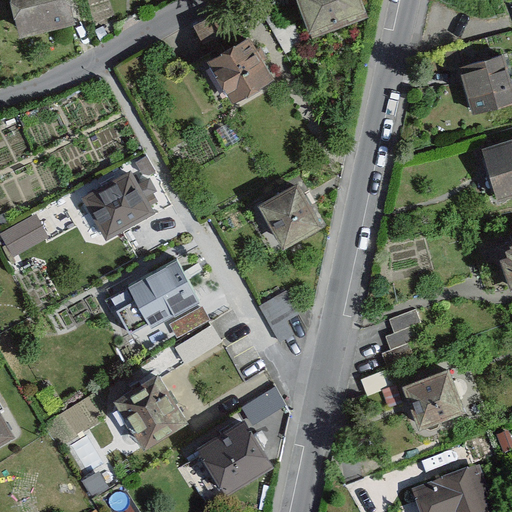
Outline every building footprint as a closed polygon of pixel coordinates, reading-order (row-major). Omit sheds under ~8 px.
[(16,0),(23,27),(77,15),(73,0),(16,0)] [(301,0),(316,31),(371,8),(368,0),(301,0)] [(215,57),(238,99),(281,75),(258,33),(215,57)] [(511,68),(506,51),(463,64),(477,109),(511,97),(511,68)] [(511,139),(484,148),(499,198),(511,193),(511,139)] [(131,175),(84,201),(108,243),(155,217),(131,175)] [(300,188),(262,208),(285,252),(323,232),(300,188)] [(5,230),(20,253),(49,236),(35,212),(5,230)] [(511,248),(500,253),(511,285),(511,248)] [(178,262),(126,291),(151,337),(204,309),(178,262)] [(386,349),(391,362),(417,351),(413,340),(422,336),(417,323),(423,321),(416,304),(391,314),(397,329),(390,332),(395,346),(386,349)] [(176,344),(186,362),(224,342),(214,324),(176,344)] [(118,394),(149,442),(190,416),(159,368),(118,394)] [(450,374),(407,390),(422,433),(466,417),(450,374)] [(0,409),(0,453),(17,445),(0,409)] [(247,423),(200,451),(229,498),(276,470),(247,423)] [(492,511),(480,476),(417,498),(421,511),(492,511)]
